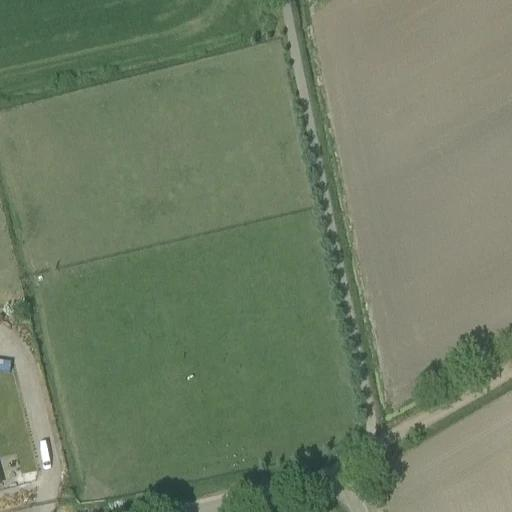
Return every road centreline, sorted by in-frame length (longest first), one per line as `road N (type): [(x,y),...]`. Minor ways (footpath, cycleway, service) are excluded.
road 1 (unclassified): [(161,511),(346,474)]
road 2 (track): [(375,443),(511,366)]
